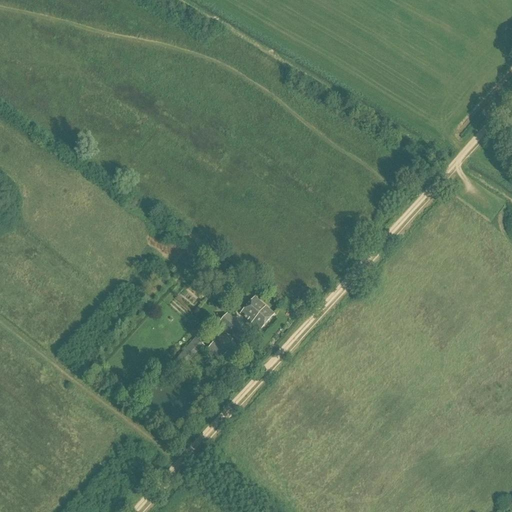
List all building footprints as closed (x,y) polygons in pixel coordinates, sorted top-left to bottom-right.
[(240,314),(259,331),(274,315),(254,298),(240,314)] [(218,324),(237,340),(245,330),(227,314),(218,324)] [(172,363),(181,370),(203,346),(195,338),(172,363)] [(217,354),(222,349),(215,342),(210,346),(217,354)] [(108,377),(102,372),(99,375),(104,380),(108,377)]
